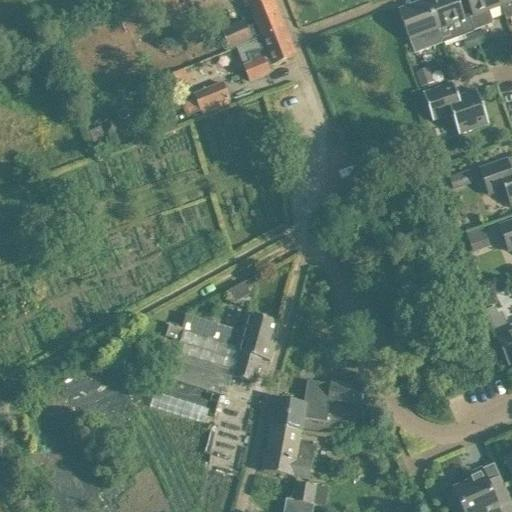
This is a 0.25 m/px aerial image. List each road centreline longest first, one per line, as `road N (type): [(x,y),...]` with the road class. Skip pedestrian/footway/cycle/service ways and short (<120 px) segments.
road 1 (residential): [(511,411),(471,430),(408,420),(328,253),(305,238)]
road 2 (residential): [(305,238),(237,511)]
road 3 (residential): [(279,0),(323,117),(306,220)]
